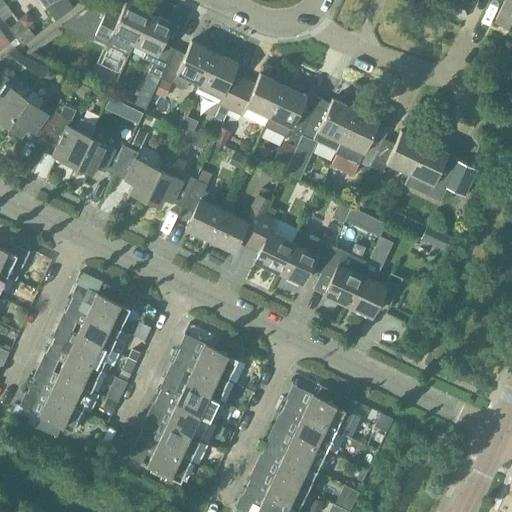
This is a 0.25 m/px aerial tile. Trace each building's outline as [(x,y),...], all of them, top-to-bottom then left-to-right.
[(451,0),(470,8),(473,0),(451,0)] [(511,0),(504,0),(495,20),(511,28),(511,0)] [(106,42),(110,34),(134,45),(149,12),(125,1),(119,14),(108,9),(95,37),(106,42)] [(6,5),(0,9),(0,17),(3,21),(13,15),(6,5)] [(101,12),(89,7),(76,16),(95,25),(101,12)] [(150,72),(161,77),(174,49),(163,44),(172,23),(149,12),(134,45),(147,51),(143,59),(153,64),(150,72)] [(61,27),(70,31),(77,17),(76,16),(61,27)] [(9,28),(15,37),(25,30),(18,21),(9,28)] [(28,28),(15,38),(22,47),(35,37),(28,28)] [(190,80),(199,84),(214,52),(191,41),(185,54),(174,49),(161,77),(186,89),(190,80)] [(7,54),(20,63),(24,57),(21,55),(15,48),(7,54)] [(217,103),(217,104),(220,105),(228,109),(230,109),(243,82),(231,76),(238,63),(214,52),(199,84),(195,93),(217,103)] [(47,70),(42,77),(50,82),(55,74),(47,70)] [(0,122),(7,128),(26,101),(5,86),(9,80),(0,73),(0,122)] [(243,82),(230,109),(264,125),(268,116),(283,84),(260,73),(254,87),(243,82)] [(161,79),(155,94),(164,98),(171,84),(161,79)] [(268,116),(264,125),(298,141),(312,114),(319,98),(318,97),(317,100),(306,95),(283,84),(268,116)] [(150,98),(140,93),(135,104),(145,109),(150,98)] [(121,103),(110,98),(106,107),(117,113),(121,103)] [(298,176),(315,140),(336,150),(355,109),(332,98),(330,103),(319,98),(312,114),(298,141),(285,170),(298,176)] [(26,101),(7,128),(20,137),(26,129),(45,142),(58,118),(58,116),(58,115),(51,110),(47,115),(26,101)] [(215,115),(224,119),(228,109),(220,105),(215,115)] [(58,118),(45,142),(65,152),(61,161),(76,168),(95,129),(95,128),(81,121),(75,131),(67,127),(70,122),(71,123),(76,112),(64,107),(60,116),(58,116),(58,118)] [(337,150),(335,153),(358,163),(359,161),(370,166),(384,138),(372,133),(378,120),(355,109),(336,150),(337,150)] [(221,127),(215,140),(224,145),(231,132),(221,127)] [(119,141),(95,129),(76,168),(91,175),(95,166),(114,175),(127,149),(118,144),(119,141)] [(130,147),(138,151),(147,133),(138,129),(130,147)] [(191,144),(195,133),(187,129),(182,140),(191,144)] [(385,163),(409,174),(424,142),(400,131),(395,143),(384,138),(370,166),(381,171),(385,163)] [(281,141),(272,161),(285,167),(295,147),(281,141)] [(439,199),(452,171),(441,165),(447,153),(424,142),(409,174),(432,185),(428,193),(439,199)] [(33,172),(44,177),(54,154),(43,149),(33,172)] [(137,154),(127,149),(114,175),(133,184),(129,193),(144,201),(158,171),(135,160),(137,154)] [(161,164),(158,171),(144,201),(159,208),(164,199),(182,208),(195,181),(195,180),(161,164)] [(185,230),(209,241),(223,210),(211,204),(214,197),(203,192),(206,186),(195,180),(195,181),(182,208),(193,213),(185,230)] [(239,236),(251,242),(268,207),(267,206),(270,201),(256,194),(250,208),(252,209),(246,221),(223,210),(209,241),(232,252),(239,236)] [(251,242),(262,247),(254,263),(277,274),(292,243),(269,232),(275,218),(273,217),(276,211),(268,207),(251,242)] [(346,219),(379,236),(385,224),(351,207),(346,219)] [(308,269),(319,274),(333,246),(299,230),(292,243),(277,274),(301,286),(308,269)] [(445,249),(450,240),(435,233),(430,243),(445,249)] [(0,238),(0,272),(7,276),(6,276),(15,280),(28,252),(0,238)] [(331,279),(323,296),(346,307),(361,276),(338,265),(344,251),(333,246),(319,274),(331,279)] [(45,273),(52,259),(41,254),(34,268),(45,273)] [(361,276),(346,307),(369,318),(377,301),(388,307),(401,280),(389,275),(383,287),(371,281),(374,276),(373,271),(365,267),(361,276)] [(92,303),(87,313),(119,329),(134,297),(105,284),(100,295),(96,293),(92,303)] [(72,297),(69,305),(80,310),(83,302),(72,297)] [(69,305),(65,313),(76,318),(80,310),(69,305)] [(119,329),(87,313),(77,334),(110,349),(119,329)] [(77,334),(68,354),(100,370),(110,349),(77,334)] [(220,339),(215,349),(204,344),(195,364),(227,379),(241,349),(243,350),(243,349),(218,337),(218,338),(220,339)] [(53,338),(50,346),(61,351),(64,343),(53,338)] [(50,346),(46,353),(46,354),(57,359),(61,351),(50,346)] [(0,348),(0,369),(8,352),(0,348)] [(180,348),(180,349),(177,356),(188,361),(191,353),(180,348)] [(131,349),(127,357),(136,361),(140,352),(131,349)] [(68,354),(58,374),(91,390),(100,370),(68,354)] [(177,356),(173,364),(172,365),(183,370),(188,361),(177,356)] [(123,367),(131,371),(136,361),(127,357),(123,367)] [(227,379),(195,364),(185,385),(217,400),(227,379)] [(91,390),(58,374),(49,395),(81,410),(91,390)] [(115,377),(111,385),(123,391),(127,382),(115,377)] [(34,378),(31,386),(42,391),(45,383),(34,378)] [(185,385),(175,405),(208,421),(217,400),(185,385)] [(298,404),(294,413),(301,416),(302,415),(334,430),(334,432),(350,439),(351,438),(349,437),(358,417),(346,411),(344,410),(348,400),(350,401),(351,400),(319,385),(318,387),(320,388),(317,396),(315,395),(315,397),(311,395),(305,408),(298,404)] [(31,386),(27,394),(27,395),(38,400),(42,391),(31,386)] [(161,389),(157,397),(168,402),(172,394),(161,389)] [(49,395),(39,416),(34,427),(56,437),(61,427),(71,431),(81,410),(49,395)] [(157,397),(154,404),(154,405),(164,410),(168,402),(157,397)] [(107,398),(102,409),(111,414),(117,403),(107,398)] [(298,404),(287,399),(283,408),(294,413),(298,404)] [(175,405),(166,425),(198,441),(208,421),(175,405)] [(294,413),(283,408),(280,415),(290,420),(294,413)] [(381,414),(376,425),(387,431),(392,419),(381,414)] [(301,416),(292,436),(325,451),(334,432),(334,430),(302,415),(301,416)] [(149,442),(157,446),(189,461),(198,441),(166,425),(162,435),(153,431),(152,434),(153,434),(149,442)] [(142,429),(138,437),(149,442),(153,434),(152,434),(142,429)] [(275,453),(282,457),(283,456),(315,471),(325,451),(292,436),(288,445),(280,442),(278,444),(275,453)] [(138,437),(135,444),(134,446),(145,451),(149,442),(138,437)] [(88,439),(82,450),(92,455),(98,444),(88,439)] [(278,444),(268,440),(264,448),(275,453),(278,444)] [(157,446),(152,455),(147,467),(179,482),(189,461),(157,446)] [(275,453),(264,448),(261,456),(271,461),(275,453)] [(283,456),(282,457),(273,476),(306,491),(315,471),(283,456)] [(306,491),(273,476),(264,496),(297,511),(306,491)] [(246,488),(257,493),(260,485),(249,480),(246,488)] [(257,493),(246,488),(242,497),(253,502),(257,493)] [(256,511),(245,511),(237,508),(234,511),(296,511),(297,511),(264,496),(256,511)] [(349,511),(352,505),(338,498),(335,505),(349,511)]
